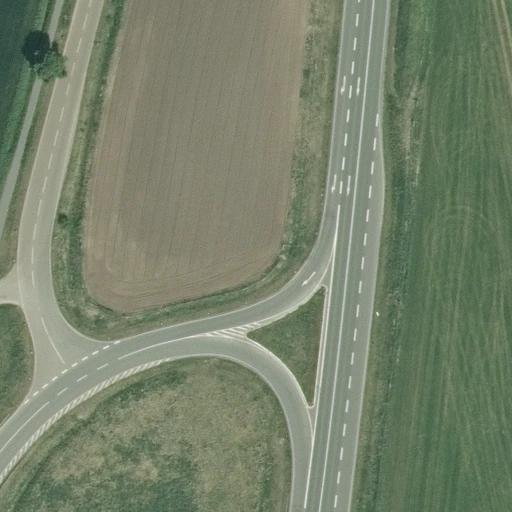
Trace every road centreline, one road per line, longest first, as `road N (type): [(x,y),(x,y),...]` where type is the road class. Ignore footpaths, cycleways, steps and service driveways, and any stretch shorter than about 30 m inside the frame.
road 1 (unclassified): [(91,0),(32,255),(45,326),(75,382)]
road 2 (primary): [(320,511),(349,216)]
road 3 (primary): [(201,333),(253,357),(289,394),(318,511)]
road 4 (primary): [(349,216),(366,0)]
road 5 (primary): [(349,216),(290,297),(201,333)]
road 6 (primary): [(201,333),(75,382)]
